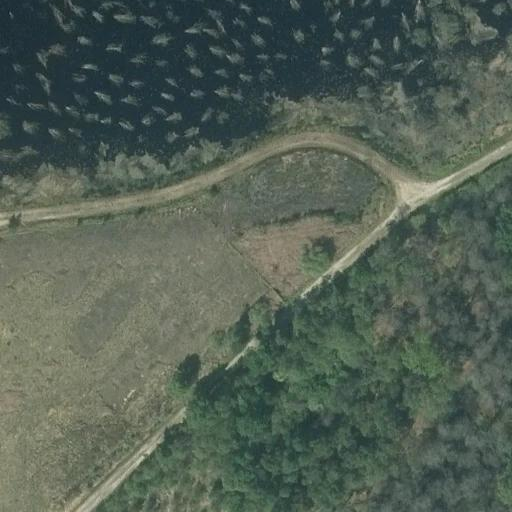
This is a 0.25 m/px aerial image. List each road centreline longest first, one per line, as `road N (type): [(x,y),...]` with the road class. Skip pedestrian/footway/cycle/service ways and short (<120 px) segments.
road 1 (track): [(82,511),(374,229),(511,143)]
road 2 (track): [(0,217),(171,194),(324,135),(362,152),(418,199)]
